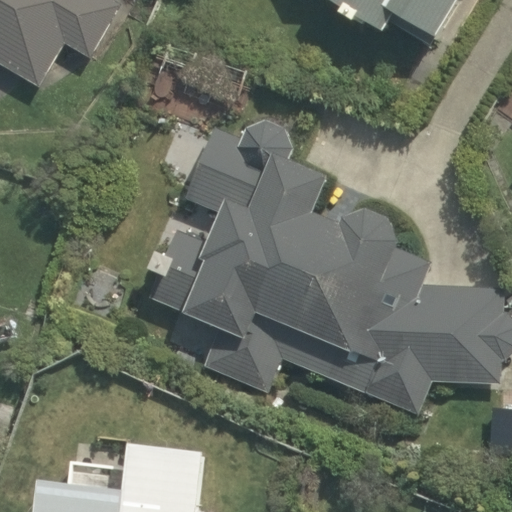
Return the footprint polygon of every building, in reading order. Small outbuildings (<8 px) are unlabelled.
[(90,60),(124,3),(119,0),(0,0),(0,61),(42,87),(67,46),(90,60)] [(322,0),(320,5),(384,44),(388,37),(419,56),(429,40),(445,50),(475,0),(322,0)] [(284,357),(422,415),(436,382),(504,384),(504,359),(511,360),(511,358),(511,316),(507,312),(506,288),(425,284),(434,264),(402,250),(405,243),(397,219),(375,210),(352,219),(349,226),(317,213),(332,179),(292,162),(298,149),(289,128),(271,120),(252,129),(248,140),(219,128),(190,199),(228,215),(215,246),(181,231),(153,298),(223,327),(207,366),(270,392),(284,357)] [(0,399),(0,426),(3,427),(10,402),(0,399)] [(205,508),(212,450),(136,441),(130,485),(46,474),(41,511),(223,511),(224,510),(205,508)]
